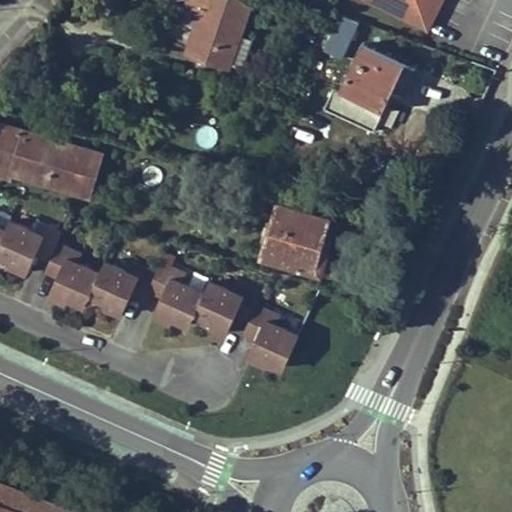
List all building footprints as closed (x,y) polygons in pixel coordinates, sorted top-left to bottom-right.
[(227,66),(230,60),(240,33),(251,2),(246,0),(244,7),(233,3),(233,0),(190,0),(190,1),(204,6),(200,13),(189,47),(207,52),(204,58),(227,66)] [(372,0),(428,28),(441,0),(372,0)] [(200,13),(204,6),(190,1),(186,9),(200,13)] [(336,12),(325,48),(346,54),(356,17),(336,12)] [(253,38),(240,33),(230,60),(244,65),(253,38)] [(363,44),(362,48),(378,55),(379,51),(363,44)] [(187,53),(204,58),(207,52),(189,47),(188,49),(187,53)] [(380,93),(382,87),(392,91),(405,63),(379,51),(378,55),(362,48),(342,89),(334,86),(324,107),(373,131),(389,96),(380,93)] [(392,92),(403,96),(416,68),(405,63),(392,91),(392,92)] [(389,96),(392,92),(392,91),(382,87),(380,93),(389,96)] [(102,152),(67,142),(64,152),(49,148),(51,137),(23,129),(23,131),(0,124),(0,155),(15,160),(11,173),(89,195),(102,152)] [(67,142),(51,137),(49,148),(64,152),(67,142)] [(0,175),(9,178),(11,173),(15,160),(0,155),(0,175)] [(218,189),(220,183),(206,178),(204,185),(218,189)] [(221,192),(240,199),(245,185),(225,179),(221,192)] [(260,257),(309,272),(319,240),(325,218),(276,204),(260,257)] [(0,225),(0,250),(13,257),(12,262),(28,270),(37,250),(51,256),(47,267),(59,273),(50,293),(67,301),(69,297),(86,304),(91,292),(106,299),(104,305),(123,313),(132,294),(146,300),(151,287),(162,292),(153,312),(172,320),(175,315),(191,323),(196,311),(212,318),(210,324),(227,332),(236,312),(249,318),(245,329),(257,335),(249,355),(265,363),(267,359),(284,367),(299,334),(276,323),(280,316),(255,304),(260,294),(234,282),(231,289),(210,280),(205,291),(182,280),(185,272),(162,262),(157,273),(130,261),(126,270),(105,260),(100,273),(77,262),(81,254),(57,243),(62,232),(36,221),(33,229),(11,219),(7,228),(0,225)] [(309,272),(320,275),(329,243),(319,240),(309,272)] [(161,339),(183,345),(186,332),(165,326),(161,339)] [(66,511),(68,509),(0,482),(0,511),(66,511)]
